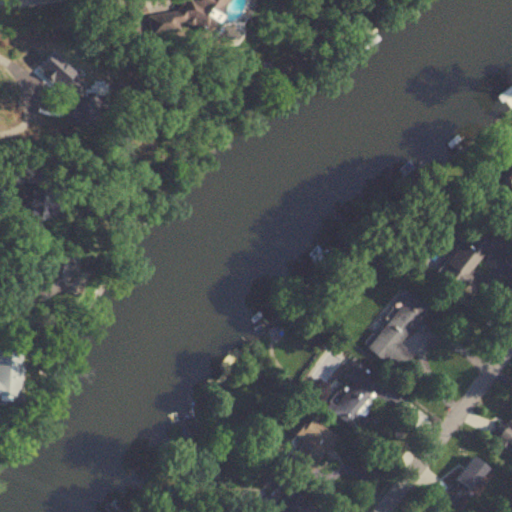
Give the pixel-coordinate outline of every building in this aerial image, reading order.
[(219,0),(177,0),(164,20),(173,27),(179,18),(199,31),(219,0)] [(62,97),(62,124),(85,124),(85,97),(62,97)] [(72,253),(49,250),(44,279),(34,278),(32,290),(66,295),(72,253)] [(364,348),(396,372),(410,354),(396,344),(425,305),(407,291),(364,348)] [(0,398),(12,399),(16,362),(0,360),(0,398)] [(358,413),(381,385),(353,362),(342,377),(349,383),(329,407),(355,428),(364,418),(358,413)] [(489,439),(511,455),(511,415),(508,413),(489,439)] [(299,441),(283,462),(304,478),(334,437),(307,416),(291,436),(299,441)] [(437,493),(453,507),(486,470),(470,456),(437,493)] [(298,502),(293,508),(286,504),(279,511),(310,511),(311,511),(298,502)]
